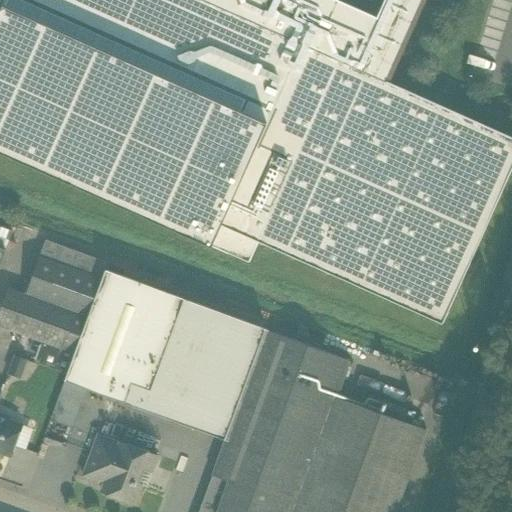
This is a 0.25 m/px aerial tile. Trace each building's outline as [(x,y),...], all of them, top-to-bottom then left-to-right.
[(0,0),(0,151),(248,263),(258,241),(442,324),(511,166),(511,137),(386,81),(421,0),(0,0)] [(0,265),(13,231),(0,226),(0,265)] [(100,285),(37,262),(26,295),(8,288),(0,309),(0,327),(41,343),(34,362),(67,374),(100,285)] [(225,440),(265,330),(266,329),(105,270),(100,285),(67,374),(59,396),(81,404),(87,389),(123,402),(122,406),(165,422),(167,418),(225,440)] [(395,511),(425,430),(336,397),(349,361),(265,330),(225,440),(199,511),(198,511),(395,511)] [(8,373),(21,378),(28,360),(15,355),(8,373)] [(0,452),(10,457),(17,438),(21,425),(7,420),(8,418),(0,414),(0,395),(1,394),(0,393),(0,452)] [(82,476),(103,484),(100,493),(110,496),(135,505),(141,487),(147,472),(151,473),(157,456),(119,442),(119,443),(97,435),(89,458),(82,476)]
